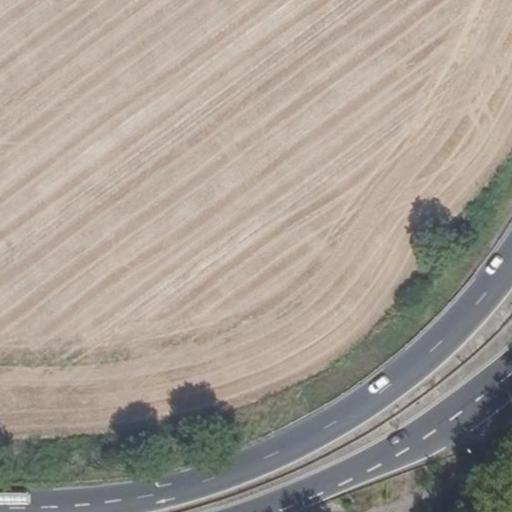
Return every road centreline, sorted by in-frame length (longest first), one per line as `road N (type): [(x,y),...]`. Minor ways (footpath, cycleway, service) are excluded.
road 1 (primary): [(511,255),(413,365),(343,415),(208,482),(92,504),(0,508)]
road 2 (primary): [(248,511),(438,425),(511,366)]
